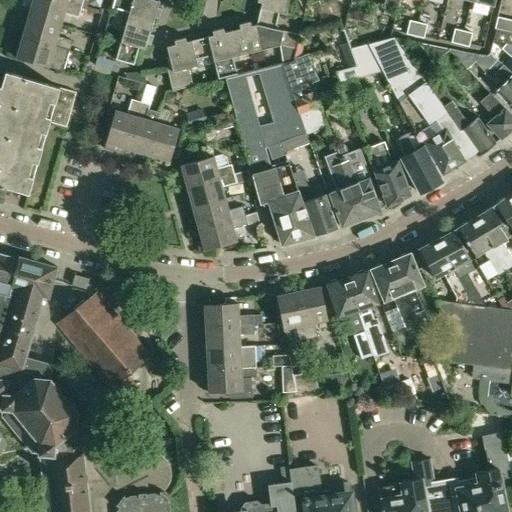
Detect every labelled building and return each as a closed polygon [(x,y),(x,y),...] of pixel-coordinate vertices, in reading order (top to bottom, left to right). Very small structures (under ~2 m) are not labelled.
[(54,0),(32,0),(28,15),(60,25),(64,13),(78,18),(81,8),(54,0)] [(129,12),(127,19),(152,25),(154,17),(158,18),(161,8),(157,7),(159,2),(151,0),(113,0),(112,7),(129,12)] [(262,3),(256,25),(275,29),(279,13),(285,14),(288,0),(257,0),(257,2),(262,3)] [(384,0),(383,6),(397,9),(399,0),(384,0)] [(28,15),(22,36),(69,49),(72,41),(57,36),(60,25),(28,15)] [(511,20),(497,17),(494,29),(511,32),(511,20)] [(149,34),(152,25),(127,19),(115,59),(134,65),(139,47),(145,49),(147,43),(150,44),(153,35),(149,34)] [(240,29),(232,31),(238,56),(262,50),(280,45),(296,49),(299,35),(275,29),(256,25),(251,26),(250,22),(239,24),(240,29)] [(414,38),(418,24),(409,22),(405,36),(414,38)] [(418,24),(414,38),(423,40),(426,26),(418,24)] [(114,27),(111,36),(119,39),(122,30),(114,27)] [(213,35),(209,37),(213,55),(212,55),(218,79),(237,74),(232,57),(238,56),(232,31),(224,33),(223,28),(212,31),(213,35)] [(463,31),(454,29),(451,43),(460,45),(463,31)] [(511,33),(496,30),(493,41),(504,43),(511,44),(510,44),(511,45),(511,33)] [(463,31),(460,45),(469,47),(472,33),(463,31)] [(16,58),(63,71),(69,49),(22,36),(16,58)] [(196,59),(212,55),(213,55),(209,37),(186,42),(185,38),(174,41),(175,45),(167,47),(171,67),(167,68),(172,90),(193,85),(188,68),(197,66),(196,59)] [(445,129),(462,161),(463,160),(475,153),(428,88),(430,86),(416,67),(415,67),(406,55),(405,55),(393,38),(368,43),(368,44),(367,44),(381,70),(382,70),(414,130),(420,142),(445,129)] [(449,51),(446,48),(419,43),(433,62),(449,51)] [(504,43),(500,47),(505,51),(511,57),(511,45),(510,44),(511,44),(504,43)] [(360,76),(381,70),(367,44),(350,49),(356,67),(360,76)] [(446,48),(449,51),(467,69),(477,59),(474,56),(476,54),(446,48)] [(282,65),(290,90),(299,114),(320,106),(311,81),(317,79),(309,55),(300,59),(282,65)] [(511,73),(497,60),(495,62),(484,74),(489,79),(494,75),(503,83),(497,89),(511,104),(511,73)] [(260,204),(268,201),(282,244),(303,239),(306,241),(311,239),(313,236),(301,198),(299,192),(284,152),(309,143),(306,135),(299,114),(281,65),(225,79),(260,204)] [(340,82),(360,76),(356,67),(336,72),(340,82)] [(28,194),(30,189),(49,122),(66,127),(76,92),(59,88),(59,87),(5,72),(1,87),(0,86),(0,204),(3,205),(4,199),(5,195),(4,195),(6,188),(28,194)] [(428,88),(475,153),(478,156),(496,143),(477,117),(468,124),(451,100),(453,99),(439,80),(430,86),(428,88)] [(134,81),(132,89),(143,92),(145,84),(134,81)] [(511,116),(490,93),(479,102),(494,117),(486,124),(501,139),(511,128),(511,116)] [(104,147),(113,150),(114,145),(126,149),(140,102),(131,99),(127,114),(115,110),(104,147)] [(140,102),(127,149),(147,155),(160,113),(148,109),(150,105),(140,102)] [(320,106),(299,114),(306,135),(326,127),(320,106)] [(161,108),(160,113),(147,155),(169,161),(179,129),(166,125),(170,111),(161,108)] [(203,108),(185,113),(188,128),(207,123),(203,108)] [(234,115),(220,119),(223,129),(237,125),(234,115)] [(445,129),(420,142),(439,175),(443,172),(443,173),(462,161),(445,129)] [(401,159),(419,193),(441,180),(439,175),(420,142),(414,130),(396,140),(405,157),(401,159)] [(365,148),(387,206),(389,205),(390,207),(400,202),(399,200),(410,195),(397,161),(392,163),(384,142),(365,148)] [(335,149),(336,154),(361,219),(380,211),(368,178),(369,178),(359,151),(345,156),(342,146),(335,149)] [(341,227),(361,219),(336,154),(323,159),(335,191),(329,193),(341,227)] [(181,165),(187,186),(233,173),(231,165),(228,165),(226,157),(222,155),(213,158),(213,156),(181,165)] [(248,169),(233,173),(236,183),(251,179),(248,169)] [(221,187),(236,183),(233,173),(187,186),(192,207),(224,198),(221,187)] [(307,185),(298,189),(299,192),(301,198),(313,236),(314,236),(314,234),(325,231),(326,232),(335,230),(334,228),(337,227),(325,194),(312,198),(307,185)] [(495,205),(500,212),(511,229),(511,195),(511,194),(504,198),(502,197),(497,201),(497,203),(495,205)] [(228,210),(224,198),(192,207),(198,228),(245,215),(243,206),(228,210)] [(482,213),(474,218),(506,269),(511,265),(511,260),(500,240),(509,235),(492,207),(489,209),(487,208),(482,211),(482,213)] [(256,212),(245,215),(198,228),(202,241),(197,242),(199,251),(236,241),(233,229),(259,222),(256,212)] [(506,269),(474,218),(467,222),(465,221),(460,224),(460,227),(458,228),(462,235),(474,256),(483,251),(497,275),(506,269)] [(444,236),(436,240),(463,293),(469,305),(484,307),(466,273),(475,269),(469,259),(458,237),(454,230),(452,231),(450,230),(444,233),(444,236)] [(443,274),(455,297),(456,299),(455,303),(469,305),(436,240),(429,244),(427,243),(421,246),(421,248),(419,249),(423,256),(433,279),(443,274)] [(399,258),(390,262),(412,315),(423,310),(414,288),(423,284),(410,253),(408,254),(405,253),(400,255),(399,258)] [(0,511),(170,511),(170,495),(165,492),(169,485),(170,481),(171,476),(170,465),(166,460),(162,456),(159,454),(154,452),(150,452),(146,452),(142,453),(138,454),(135,455),(129,463),(124,460),(123,462),(112,463),(111,448),(110,444),(108,439),(105,435),(101,432),(96,430),(93,429),(88,429),(82,429),(83,434),(80,434),(74,427),(76,412),(49,380),(54,365),(25,356),(43,297),(49,298),(56,270),(56,269),(58,270),(59,268),(54,267),(21,257),(18,257),(17,259),(0,254),(0,511)] [(373,269),(371,270),(374,278),(383,301),(391,297),(396,309),(404,328),(405,330),(416,326),(412,315),(390,262),(381,265),(379,264),(374,266),(373,269)] [(356,275),(347,278),(365,331),(370,349),(372,355),(373,357),(389,352),(378,318),(372,320),(371,317),(368,306),(378,303),(369,279),(367,271),(365,272),(362,270),(357,272),(356,275)] [(75,275),(72,285),(86,289),(89,279),(75,275)] [(329,284),(327,285),(329,290),(338,317),(348,314),(354,335),(360,352),(362,358),(367,357),(372,355),(370,349),(365,331),(347,278),(338,281),(335,280),(330,281),(329,284)] [(320,287),(297,291),(308,339),(317,337),(314,322),(326,320),(322,295),(320,287)] [(309,345),(308,339),(297,291),(276,296),(278,304),(282,329),(295,326),(300,347),(309,345)] [(98,293),(85,303),(59,324),(120,401),(136,388),(123,373),(147,354),(98,293)] [(503,296),(498,299),(503,309),(511,310),(511,299),(507,303),(503,296)] [(511,310),(435,301),(451,336),(420,332),(431,359),(473,365),(471,378),(511,383),(510,396),(511,396),(511,310)] [(237,303),(200,305),(200,314),(205,314),(205,327),(253,324),(262,324),(262,314),(252,315),(238,316),(238,311),(237,303)] [(205,327),(206,348),(239,346),(238,335),(253,334),(253,324),(205,327)] [(206,348),(207,370),(255,368),(255,358),(253,358),(252,346),(239,346),(206,348)] [(273,367),(282,367),(291,366),(289,355),(272,356),(273,367)] [(256,377),(255,368),(207,370),(208,392),(230,391),(230,398),(252,397),(251,377),(256,377)] [(317,387),(315,377),(314,371),(294,375),(296,390),(317,387)] [(315,377),(317,387),(318,391),(348,386),(346,372),(315,377)] [(293,378),(282,378),(283,393),(296,392),(293,378)] [(409,378),(384,387),(385,393),(417,399),(409,378)] [(481,436),(484,451),(488,471),(477,473),(477,476),(460,479),(460,476),(432,480),(433,487),(421,489),(424,511),(505,511),(499,480),(511,478),(506,454),(502,432),(481,436)] [(381,511),(424,511),(421,489),(433,487),(432,480),(428,459),(411,462),(414,480),(400,482),(400,483),(380,487),(382,499),(379,499),(381,511)] [(303,492),(306,511),(353,511),(351,497),(350,497),(348,483),(328,485),(329,490),(321,491),(317,466),(289,470),(291,482),(292,494),(303,492)] [(294,511),(292,494),(291,482),(268,485),(271,504),(262,506),(256,502),(246,504),(242,509),(242,511),(294,511)]
